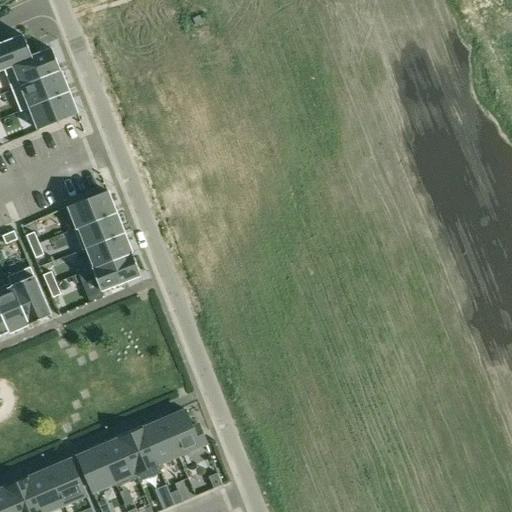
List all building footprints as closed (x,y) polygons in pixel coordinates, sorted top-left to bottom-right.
[(0,71),(4,70),(4,69),(32,58),(32,57),(23,36),(0,45),(0,71)] [(52,49),(32,57),(32,58),(4,69),(4,70),(12,90),(60,71),(52,49)] [(69,92),(60,71),(12,90),(20,111),(69,92)] [(77,115),(69,92),(20,111),(21,113),(30,109),(38,130),(77,115)] [(74,230),(74,231),(116,214),(108,192),(68,207),(77,229),(74,230)] [(124,234),(116,214),(74,231),(82,251),(124,234)] [(14,232),(3,236),(6,244),(17,240),(14,232)] [(26,236),(31,247),(39,244),(34,233),(26,236)] [(124,234),(82,251),(87,250),(93,266),(91,267),(92,270),(132,255),(124,234)] [(44,255),(39,244),(31,247),(36,259),(44,255)] [(141,278),(132,255),(92,270),(101,294),(141,278)] [(30,268),(8,277),(29,325),(51,316),(30,268)] [(43,276),(48,287),(56,283),(51,272),(43,276)] [(0,312),(9,333),(29,325),(8,277),(10,283),(0,287),(0,312)] [(61,295),(56,283),(48,287),(53,298),(61,295)] [(0,337),(9,333),(0,312),(0,337)] [(163,421),(178,455),(206,443),(199,426),(192,428),(185,412),(163,421)] [(163,421),(142,430),(161,473),(162,473),(158,464),(178,455),(163,421)] [(161,473),(142,430),(121,439),(140,482),(161,473)] [(140,482),(121,439),(100,448),(116,487),(137,478),(139,482),(140,482)] [(116,487),(100,448),(78,458),(93,492),(114,483),(116,487)] [(71,461),(49,470),(64,504),(85,495),(71,461)] [(49,470),(28,479),(41,511),(45,511),(64,504),(49,470)] [(217,474),(209,477),(214,489),(222,486),(217,474)] [(41,511),(28,479),(7,489),(16,511),(41,511)] [(156,491),(164,510),(175,506),(170,494),(167,487),(156,491)] [(16,511),(7,489),(0,491),(0,511),(16,511)] [(178,491),(170,494),(172,498),(175,506),(183,502),(178,491)]
